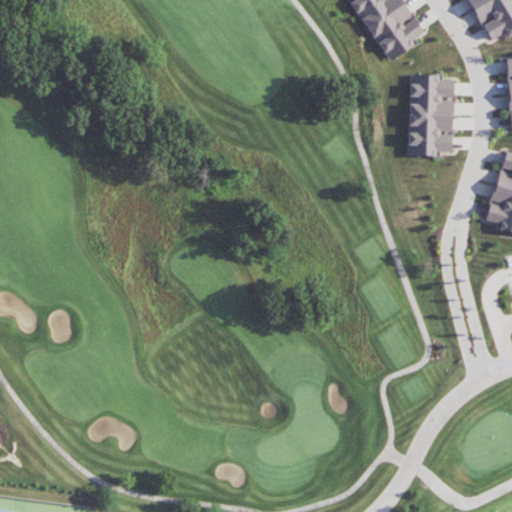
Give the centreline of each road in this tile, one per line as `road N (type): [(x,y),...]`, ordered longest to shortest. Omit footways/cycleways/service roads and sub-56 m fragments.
road 1 (residential): [(486,376),(455,246),(482,132),(483,87),(438,0)]
road 2 (residential): [(375,511),(432,421),(486,376)]
